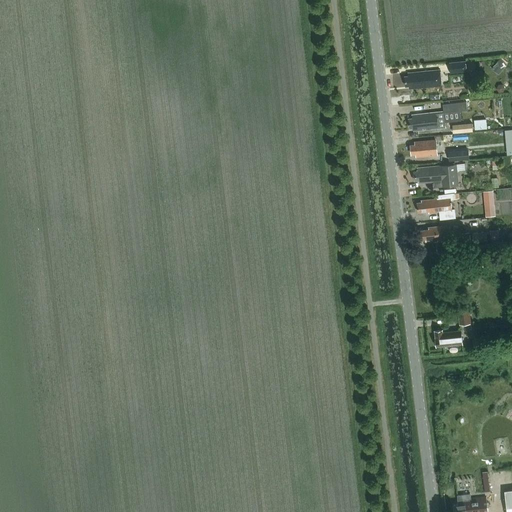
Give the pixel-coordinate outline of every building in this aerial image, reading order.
[(502,60),(500,58),(492,68),(499,74),(507,64),(507,63),(509,61),(504,57),(502,60)] [(450,63),(451,73),(467,71),(466,61),(450,63)] [(441,86),(439,69),(408,73),(409,77),(404,77),(405,86),(409,86),(410,89),(441,86)] [(413,118),(409,119),(410,128),(414,127),(414,132),(446,128),(445,122),(461,120),(460,111),(468,110),(467,101),(443,104),(444,106),(444,109),(444,113),(413,116),(413,118)] [(453,124),(453,133),(473,131),(472,123),(453,124)] [(436,156),(435,141),(415,142),(415,146),(411,147),(411,155),(416,154),(416,157),(436,156)] [(445,161),(460,160),(459,151),(444,152),(445,161)] [(418,172),(413,173),(414,181),(418,181),(418,183),(434,182),(440,181),(440,188),(451,187),(458,187),(456,165),(434,167),(418,169),(418,172)] [(494,191),(487,192),(487,202),(495,202),(494,191)] [(422,203),(416,204),(417,214),(428,212),(428,214),(439,213),(440,221),(456,219),(455,209),(452,209),(451,200),(456,199),(456,193),(437,195),(438,200),(422,201),(422,203)] [(450,235),(449,227),(429,229),(429,231),(420,232),(421,241),(425,240),(426,243),(443,241),(443,236),(450,235)] [(500,230),(490,231),(491,243),(500,242),(500,230)] [(474,244),(489,242),(488,232),(473,234),(474,244)] [(471,260),(472,269),(485,268),(484,259),(471,260)] [(470,307),(458,309),(460,325),(472,324),(470,307)] [(462,345),(461,332),(442,333),(442,331),(435,332),(436,347),(462,345)] [(457,505),(454,506),(454,511),(487,511),(486,497),(472,499),(471,494),(457,495),(457,501),(457,505)]
